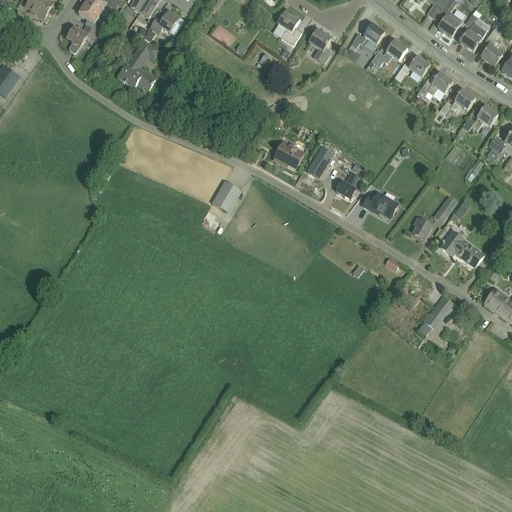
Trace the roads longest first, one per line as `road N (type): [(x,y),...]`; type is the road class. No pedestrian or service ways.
road 1 (residential): [(511,332),(339,218),(74,82),(48,40)]
road 2 (residential): [(511,99),(374,0)]
